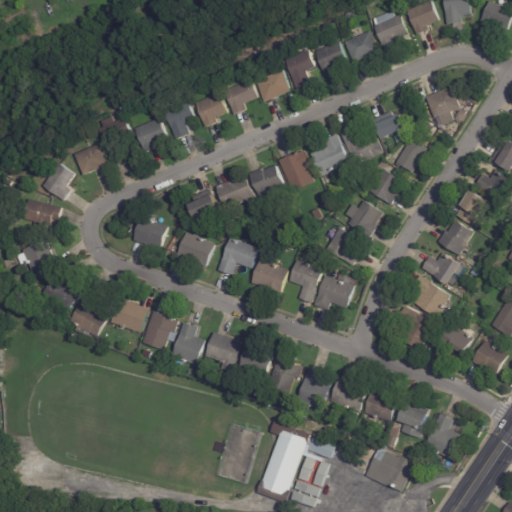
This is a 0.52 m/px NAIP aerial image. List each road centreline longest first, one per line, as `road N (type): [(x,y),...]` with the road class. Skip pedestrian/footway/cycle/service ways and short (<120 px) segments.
road 1 (residential): [(511,418),(452,384),(109,258),(91,236),(109,202),(423,64),(478,55),(511,74)]
road 2 (residential): [(511,72),(399,249),(356,351)]
